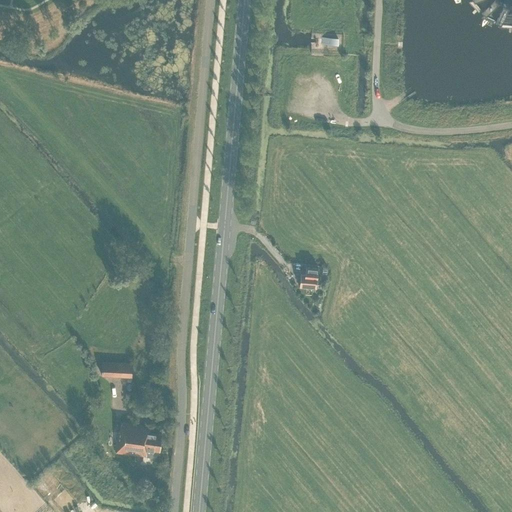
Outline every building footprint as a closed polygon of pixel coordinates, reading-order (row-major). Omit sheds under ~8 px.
[(478,0),(483,5),(481,8),(485,12),(488,10),(487,10),(496,1),(497,1),(497,0),(478,0)] [(504,5),(497,1),(496,1),(487,10),(488,10),(497,15),(495,18),(501,21),(502,18),(507,6),(508,5),(505,3),(504,5)] [(511,6),(507,6),(502,18),(511,19),(511,23),(511,22),(511,6)] [(317,286),(317,269),(309,269),(309,273),(300,273),(300,285),(317,286)] [(132,377),(133,362),(102,360),(101,375),(132,377)] [(149,432),(150,426),(121,422),(120,431),(118,431),(115,452),(151,457),(152,450),(159,451),(161,434),(149,432)]
